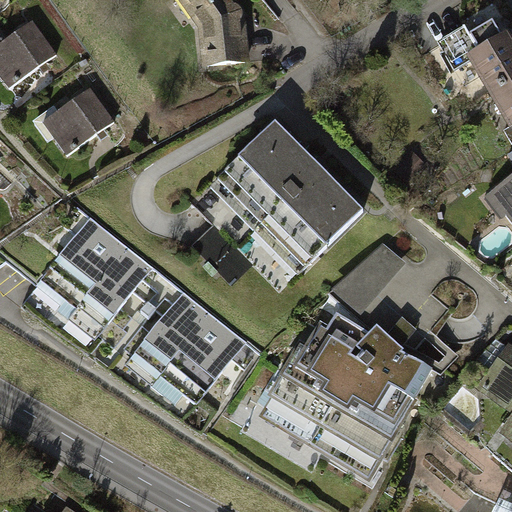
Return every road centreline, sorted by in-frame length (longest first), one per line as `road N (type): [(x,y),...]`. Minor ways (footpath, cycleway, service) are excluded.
road 1 (secondary): [(0,393),(202,511)]
road 2 (residential): [(432,0),(320,64)]
